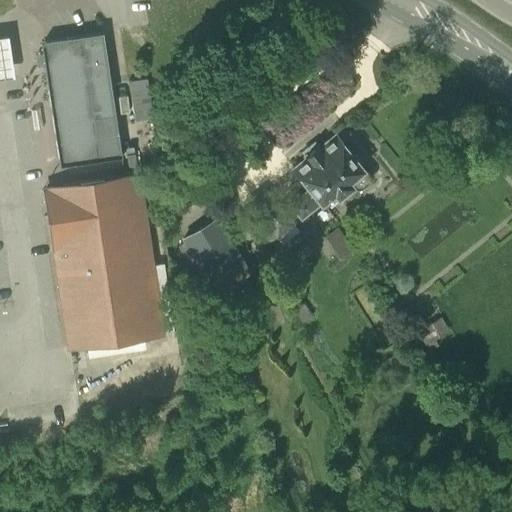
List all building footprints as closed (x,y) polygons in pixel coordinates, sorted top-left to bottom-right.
[(5,27),(0,27),(0,68),(10,67),(5,27)] [(60,164),(119,155),(102,36),(58,42),(58,39),(45,41),(42,45),(51,104),(60,164)] [(128,81),(134,120),(152,118),(146,78),(128,81)] [(363,170),(334,134),(321,145),(319,143),(307,152),(309,154),(292,167),(308,187),(288,203),(300,219),(333,193),(337,197),(351,185),(348,181),(363,170)] [(44,187),(51,230),(68,347),(161,334),(136,172),(61,184),(44,187)] [(294,224),(264,187),(246,201),(276,238),(294,224)] [(182,238),(215,293),(248,271),(217,217),(182,238)] [(325,235),(340,257),(353,248),(338,227),(325,235)] [(304,303),(294,309),(301,322),(311,316),(304,303)] [(434,340),(450,331),(441,316),(417,330),(428,351),(438,345),(434,340)] [(399,351),(381,362),(390,377),(408,366),(399,351)]
